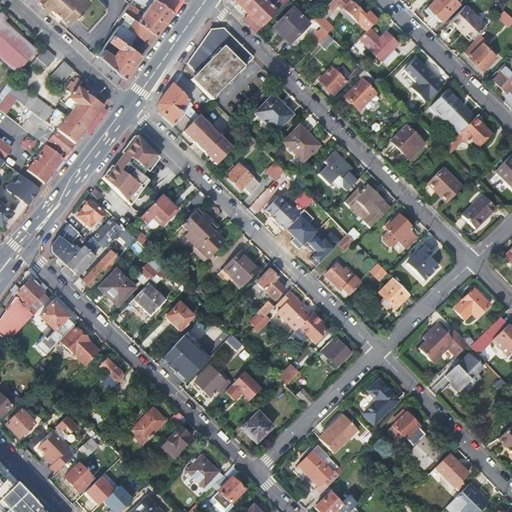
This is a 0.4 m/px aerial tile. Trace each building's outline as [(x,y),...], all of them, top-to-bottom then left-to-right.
[(32,0),(46,13),(50,9),(61,19),(68,25),(75,18),(77,20),(80,16),(78,14),(89,3),(85,0),(32,0)] [(140,0),(149,6),(141,17),(136,14),(139,11),(130,5),(125,13),(127,15),(155,34),(171,12),(154,0),(140,0)] [(154,0),(171,12),(179,0),(154,0)] [(237,0),(250,15),(244,21),(257,33),(278,12),(266,1),(267,0),(237,0)] [(267,0),(266,1),(278,12),(289,0),(267,0)] [(338,7),(342,11),(340,13),(355,27),(351,30),(361,39),(371,29),(372,28),(362,19),(366,15),(349,0),(334,0),(327,7),(333,12),(338,7)] [(455,0),(436,0),(426,11),(433,17),(435,15),(439,19),(440,18),(442,20),(458,3),(455,0)] [(449,21),(469,40),(485,24),(465,5),(449,21)] [(50,9),(46,13),(57,23),(61,19),(50,9)] [(290,45),(309,26),(293,11),(277,27),(283,32),(280,35),(290,45)] [(511,19),(503,11),(496,18),(507,28),(511,23),(511,19)] [(155,34),(127,15),(111,35),(140,55),(155,34)] [(317,24),(328,35),(333,29),(320,16),(314,21),(317,24)] [(0,18),(0,56),(16,71),(35,50),(0,18)] [(317,24),(307,35),(317,45),(319,44),(327,35),(328,35),(317,24)] [(361,39),(382,61),(383,60),(390,66),(401,54),(395,49),(400,44),(388,32),(381,39),(371,29),(361,39)] [(218,30),(193,70),(203,80),(197,86),(213,101),(218,106),(258,64),(225,31),(218,30)] [(96,55),(123,78),(140,55),(111,35),(101,48),(96,55)] [(327,35),(319,44),(325,50),(334,41),(328,35),(327,35)] [(480,35),(464,52),(484,71),(498,57),(483,44),(486,41),(480,35)] [(44,48),(32,63),(42,70),(45,66),(47,67),(55,57),(44,48)] [(310,53),(300,63),(307,70),(316,60),(310,53)] [(426,103),(442,88),(437,83),(439,80),(416,58),(404,71),(416,83),(411,88),(426,103)] [(63,61),(49,79),(59,88),(73,70),(63,61)] [(511,70),(505,64),(497,72),(499,75),(493,81),(506,94),(508,91),(510,93),(511,91),(511,92),(511,70)] [(360,67),(345,82),(346,82),(349,85),(358,76),(364,71),(360,67)] [(331,68),(319,81),(333,95),(346,82),(345,82),(344,81),(349,76),(343,69),(338,75),(331,68)] [(362,80),(345,98),(346,99),(346,102),(348,104),(351,104),(359,111),(365,105),(370,100),(376,94),(369,88),(375,82),(364,71),(358,76),(362,80)] [(73,111),(63,124),(54,115),(57,110),(18,82),(9,94),(47,123),(49,121),(57,129),(56,130),(74,144),(76,145),(100,113),(99,112),(107,101),(98,93),(93,100),(78,89),(69,101),(76,106),(75,108),(71,105),(70,107),(68,105),(67,107),(73,111)] [(183,132),(192,123),(199,116),(190,108),(192,106),(189,103),(188,101),(189,100),(173,84),(157,104),(159,113),(181,134),(183,132)] [(431,108),(444,121),(445,120),(447,119),(455,127),(453,128),(460,134),(474,120),(462,107),(463,106),(461,104),(462,103),(448,90),(431,108)] [(293,115),(273,96),(254,116),(274,135),(293,115)] [(412,103),(404,110),(410,116),(412,118),(419,111),(412,103)] [(462,107),(474,120),(476,117),(462,103),(461,104),(463,106),(462,107)] [(183,132),(194,143),(205,153),(217,165),(229,152),(222,146),(226,142),(221,137),(210,127),(203,119),(200,117),(199,116),(192,123),(183,132)] [(474,120),(460,134),(464,138),(462,140),(462,141),(466,145),(467,143),(468,144),(471,141),(478,147),(490,135),(484,130),(485,127),(483,125),(481,126),(481,120),(477,116),(476,117),(474,120)] [(445,120),(453,128),(455,127),(447,119),(445,120)] [(40,141),(46,145),(64,158),(74,144),(56,130),(50,126),(46,132),(50,136),(48,138),(40,132),(36,137),(40,141)] [(392,141),(406,155),(409,152),(414,156),(425,145),(407,126),(392,141)] [(283,143),(303,162),(319,146),(309,137),(307,139),(297,129),(283,143)] [(30,133),(21,144),(27,149),(32,142),(36,137),(30,133)] [(460,134),(450,144),(455,148),(462,141),(462,140),(464,138),(460,134)] [(36,137),(32,142),(37,145),(40,141),(36,137)] [(111,169),(101,182),(121,199),(139,174),(142,177),(157,157),(155,155),(137,137),(135,138),(123,154),(125,155),(112,171),(111,169)] [(0,159),(3,161),(12,150),(0,140),(0,159)] [(222,146),(229,152),(232,149),(226,142),(222,146)] [(450,144),(444,150),(449,155),(455,148),(450,144)] [(35,161),(27,171),(44,184),(64,158),(46,145),(36,158),(34,157),(33,159),(35,161)] [(327,167),(318,176),(328,185),(331,183),(338,190),(341,187),(346,193),(356,183),(348,174),(352,170),(345,163),(343,165),(339,162),(341,160),(334,153),(324,163),(327,167)] [(114,165),(111,169),(112,171),(125,155),(123,154),(114,165)] [(511,155),(496,173),(511,187),(511,155)] [(266,171),(275,180),(283,171),(274,162),(266,171)] [(228,177),(242,191),(244,189),(251,196),(264,183),(257,176),(254,179),(239,165),(228,177)] [(427,184),(439,196),(438,197),(446,204),(462,187),(442,168),(427,184)] [(8,191),(27,206),(40,190),(22,176),(20,180),(22,181),(17,188),(12,184),(11,185),(7,189),(8,191)] [(297,184),(304,192),(309,186),(302,179),(297,184)] [(382,201),(368,186),(361,193),(357,189),(344,202),(351,210),(357,204),(368,216),(358,226),(366,234),(389,210),(381,202),(382,201)] [(95,190),(92,194),(98,200),(102,197),(95,190)] [(200,192),(190,203),(197,208),(206,198),(200,192)] [(0,226),(1,227),(12,213),(0,204),(0,196),(0,195),(0,226)] [(162,196),(140,218),(146,224),(152,219),(154,217),(157,219),(155,221),(160,227),(168,219),(170,221),(178,212),(162,196)] [(272,215),(275,219),(273,221),(283,231),(298,216),(278,196),(264,211),(270,217),(272,215)] [(473,232),(495,210),(482,197),(472,207),(471,206),(459,218),(473,232)] [(86,214),(81,221),(91,228),(95,222),(98,223),(104,215),(89,204),(83,211),(86,214)] [(182,224),(190,233),(185,237),(198,249),(215,232),(218,228),(197,208),(182,224)] [(83,211),(78,218),(81,221),(86,214),(83,211)] [(389,221),(383,227),(387,231),(382,236),(382,241),(387,247),(392,247),(398,241),(405,248),(415,238),(409,231),(411,228),(398,215),(391,223),(389,221)] [(111,221),(121,231),(124,228),(114,218),(111,221)] [(168,219),(160,227),(162,229),(170,221),(168,219)] [(111,221),(94,238),(93,237),(87,243),(77,254),(66,266),(60,271),(70,281),(72,282),(95,258),(90,253),(99,244),(104,248),(110,242),(116,247),(111,252),(83,281),(90,288),(118,259),(123,254),(136,240),(127,231),(124,228),(121,231),(111,221)] [(50,246),(49,249),(57,257),(56,259),(57,262),(61,265),(63,265),(64,264),(66,266),(77,254),(73,250),(75,247),(71,244),(79,235),(70,226),(50,246)] [(215,232),(198,249),(209,259),(224,242),(215,232)] [(347,234),(338,243),(344,249),(353,240),(347,234)] [(78,241),(83,246),(86,242),(81,237),(78,241)] [(296,248),(315,266),(324,257),(305,238),(296,248)] [(430,253),(423,247),(405,264),(422,282),(437,268),(426,257),(430,253)] [(511,249),(503,258),(511,266),(511,249)] [(223,269),(241,286),(257,270),(239,252),(223,269)] [(151,260),(140,272),(149,281),(156,274),(157,275),(164,268),(155,258),(152,261),(151,260)] [(324,275),(346,296),(359,283),(344,268),(343,270),(336,263),(324,275)] [(381,268),(374,275),(378,279),(385,272),(381,268)] [(135,288),(116,270),(98,289),(117,307),(135,288)] [(269,270),(256,284),(263,292),(266,289),(271,294),(270,295),(274,300),(284,289),(274,280),(276,278),(269,270)] [(17,297),(0,320),(0,336),(7,343),(34,314),(28,309),(33,304),(39,309),(50,298),(44,292),(38,286),(39,284),(35,279),(33,281),(31,279),(15,295),(17,297)] [(393,280),(379,294),(383,299),(379,303),(386,309),(391,305),(394,309),(408,295),(393,280)] [(148,284),(129,305),(136,311),(140,307),(150,316),(165,301),(148,284)] [(473,290),(452,310),(459,317),(466,310),(473,317),(475,315),(477,318),(489,307),(473,290)] [(276,313),(295,331),(298,328),(309,316),(297,304),(298,303),(288,292),(276,305),(280,308),(276,313)] [(41,316),(55,330),(47,339),(45,337),(36,346),(46,355),(75,325),(68,318),(69,316),(54,302),(41,316)] [(256,313),(262,319),(273,308),(267,302),(256,313)] [(193,318),(179,304),(166,318),(180,331),(193,318)] [(307,337),(313,343),(324,331),(316,322),(318,320),(311,314),(309,316),(298,328),(295,331),(288,337),(289,338),(299,343),(301,339),(302,337),(305,339),(307,337)] [(511,327),(501,316),(473,343),(469,347),(477,355),(492,340),(507,356),(511,350),(511,327)] [(259,322),(251,330),(256,334),(263,326),(259,322)] [(422,339),(425,342),(417,350),(433,366),(441,358),(440,357),(446,350),(455,358),(468,345),(463,341),(454,331),(446,338),(443,335),(445,333),(437,325),(422,339)] [(77,329),(63,344),(85,365),(99,350),(77,329)] [(240,344),(231,337),(227,341),(236,349),(240,344)] [(463,341),(468,345),(469,347),(473,343),(467,337),(463,341)] [(323,356),(336,368),(352,354),(344,346),(341,349),(331,339),(320,350),(325,355),(323,356)] [(492,343),(480,355),(488,362),(500,350),(492,343)] [(197,363),(183,350),(181,352),(175,347),(166,356),(171,362),(170,363),(184,376),(197,363)] [(468,355),(444,378),(450,384),(448,386),(456,394),(469,382),(473,386),(480,380),(476,375),(482,370),(468,355)] [(98,368),(115,385),(124,376),(106,360),(98,368)] [(290,364),(281,374),(285,377),(280,382),(281,383),(285,386),(298,373),(290,364)] [(210,369),(195,384),(208,396),(215,389),(221,395),(224,392),(232,384),(225,378),(223,381),(210,369)] [(232,384),(224,392),(233,401),(240,393),(249,401),(260,389),(243,373),(232,384)] [(281,374),(277,378),(280,382),(285,377),(281,374)] [(499,378),(492,385),(497,388),(503,382),(499,378)] [(373,425),(397,401),(377,380),(366,391),(376,401),(362,414),(373,425)] [(0,418),(20,400),(8,387),(0,394),(0,418)] [(296,395),(308,407),(314,401),(301,389),(296,395)] [(21,411),(6,425),(19,438),(34,424),(23,413),(35,401),(30,395),(18,407),(21,411)] [(152,408),(130,431),(135,436),(134,438),(140,445),(165,420),(152,408)] [(176,411),(167,420),(173,426),(182,417),(176,411)] [(254,443),(270,427),(256,413),(240,429),(254,443)] [(74,425),(64,414),(52,425),(57,430),(57,431),(59,429),(63,426),(68,431),(74,425)] [(386,433),(400,447),(406,441),(413,448),(422,438),(425,436),(418,429),(420,428),(407,414),(386,433)] [(344,415),(319,439),(334,454),(358,430),(344,415)] [(177,429),(167,440),(178,451),(190,438),(181,429),(187,422),(182,417),(173,426),(177,429)] [(511,426),(497,440),(511,455),(511,426)] [(57,430),(54,433),(63,442),(64,441),(61,431),(59,429),(57,431),(57,430)] [(56,474),(73,457),(68,451),(70,449),(63,442),(54,433),(39,449),(48,458),(46,460),(52,466),(51,468),(56,474)] [(97,433),(83,447),(91,454),(104,440),(97,433)] [(407,454),(424,471),(439,455),(422,438),(413,448),(407,454)] [(298,467),(308,476),(309,475),(320,485),(333,473),(325,465),(326,464),(324,461),(327,457),(317,446),(305,458),(306,459),(298,467)] [(150,449),(145,455),(149,459),(154,453),(150,449)] [(186,473),(191,478),(206,492),(210,488),(215,483),(222,476),(200,455),(185,472),(186,473)] [(448,455),(434,468),(457,492),(464,485),(460,481),(467,474),(461,467),(460,468),(455,463),(456,463),(448,455)] [(0,498),(17,482),(0,464),(0,498)] [(94,480),(80,465),(65,479),(79,494),(94,480)] [(230,505),(243,491),(230,478),(227,481),(222,476),(215,483),(210,488),(216,494),(210,500),(215,504),(212,507),(217,511),(227,511),(232,507),(230,505)] [(103,503),(115,492),(101,478),(86,493),(99,507),(103,503)] [(46,511),(17,482),(0,498),(0,509),(2,511),(46,511)] [(468,486),(445,508),(449,511),(458,511),(459,511),(479,511),(485,506),(473,494),(475,493),(468,486)] [(121,511),(133,501),(119,487),(115,492),(103,503),(111,511),(109,511),(121,511)] [(327,497),(315,508),(318,511),(347,511),(330,493),(329,494),(327,492),(325,494),(327,497)] [(162,511),(146,496),(140,503),(141,504),(133,511),(162,511)] [(251,505),(258,511),(259,511),(262,509),(254,502),(251,505)]
